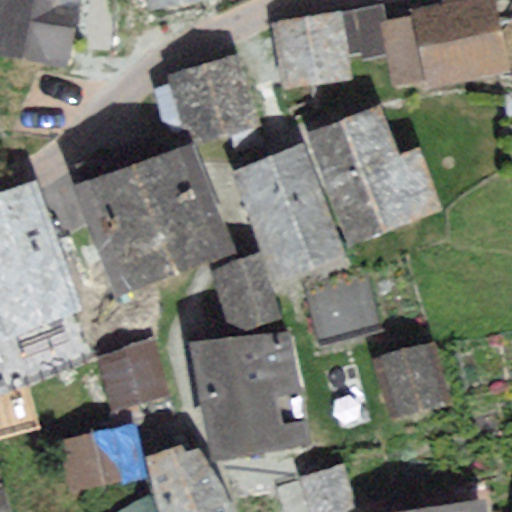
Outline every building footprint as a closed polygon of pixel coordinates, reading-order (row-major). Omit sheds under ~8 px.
[(0,0),(0,46),(62,57),(72,0),(0,0)] [(502,65),(491,0),(473,0),(422,9),(434,77),(502,65)] [(349,71),(338,13),(283,23),(294,82),(320,77),(349,71)] [(254,116),(234,56),(176,75),(186,105),(196,135),(254,116)] [(396,161),(377,111),(310,136),(349,240),(437,207),(417,153),(396,161)] [(200,184),(187,150),(83,188),(120,286),(224,248),(200,184)] [(337,255),(297,153),(237,176),(254,218),(278,278),(337,255)] [(70,307),(29,190),(0,200),(0,327),(1,331),(70,307)] [(259,262),(218,275),(236,330),(277,316),(259,262)] [(375,323),(365,281),(312,294),(322,336),(375,323)] [(280,336),(202,349),(220,452),(297,438),(280,336)] [(148,341),(100,359),(117,406),(165,388),(156,362),(148,341)] [(443,401),(426,345),(382,358),(399,414),(443,401)] [(134,429),(67,442),(76,486),(88,484),(143,473),(134,429)] [(172,451),(149,460),(169,511),(223,511),(200,454),(184,460),(179,448),(172,451)] [(321,511),(349,504),(339,470),(307,479),(316,511),(321,511)] [(482,511),(481,503),(413,511),(482,511)]
